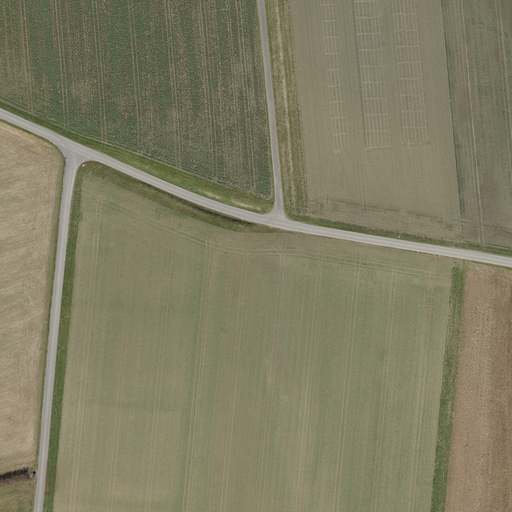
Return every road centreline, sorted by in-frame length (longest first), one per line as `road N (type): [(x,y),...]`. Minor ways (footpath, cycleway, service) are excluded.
road 1 (residential): [(511,262),(228,210),(0,113)]
road 2 (track): [(72,146),(37,511)]
road 3 (track): [(282,225),(261,0)]
